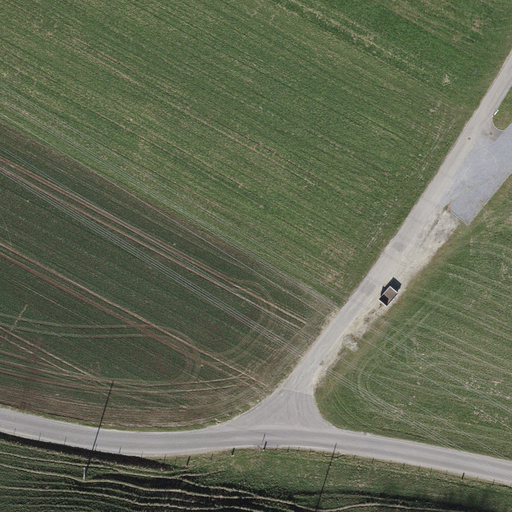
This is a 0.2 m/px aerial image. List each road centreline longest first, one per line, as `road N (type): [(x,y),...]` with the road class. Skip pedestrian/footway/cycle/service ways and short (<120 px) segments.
road 1 (unclassified): [(511,474),(271,431),(150,449),(0,423)]
road 2 (track): [(271,431),(511,71)]
